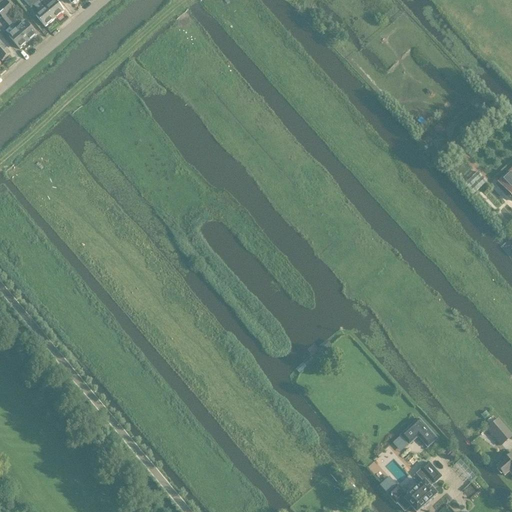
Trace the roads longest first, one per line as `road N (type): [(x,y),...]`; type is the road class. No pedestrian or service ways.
road 1 (unclassified): [(189,511),(0,285)]
road 2 (track): [(0,161),(183,0)]
road 3 (unclassified): [(0,88),(106,0)]
